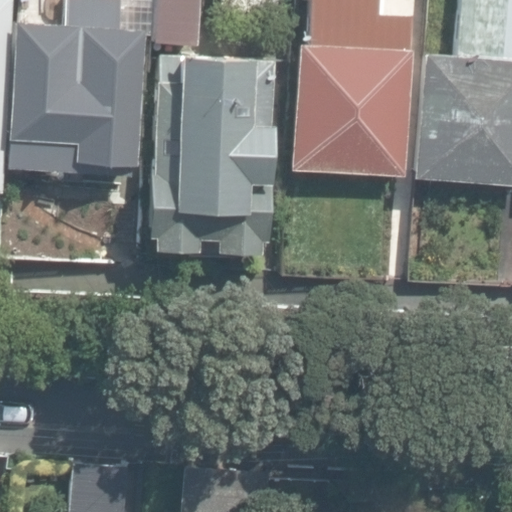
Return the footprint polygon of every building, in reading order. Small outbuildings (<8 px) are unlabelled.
[(49,175),(81,177),(81,165),(126,167),(126,157),(131,158),(138,28),(148,28),(149,0),(39,0),(39,15),(8,13),(1,157),(50,160),(49,175)] [(152,0),(150,39),(194,42),(197,0),(152,0)] [(285,165),(398,171),(408,12),(375,11),(375,0),(308,0),(306,39),(292,38),(285,165)] [(421,45),(409,173),(511,182),(511,0),(455,0),(451,47),(421,45)] [(213,244),(257,246),(257,232),(263,232),(271,51),(154,46),(149,162),(145,162),(142,226),(150,226),(149,239),(193,241),(194,229),(213,230),(213,244)] [(65,511),(121,511),(124,462),(68,458),(65,511)] [(179,511),(263,511),(266,467),(182,462),(179,511)]
